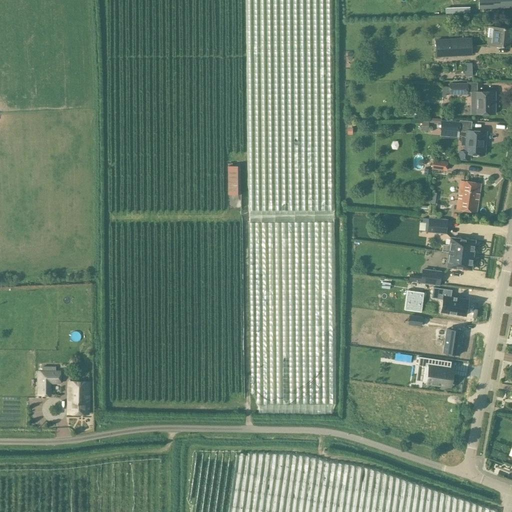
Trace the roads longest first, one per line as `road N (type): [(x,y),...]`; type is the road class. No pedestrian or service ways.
road 1 (unclassified): [(466,473),(321,431),(158,428),(0,441)]
road 2 (residential): [(466,473),(508,259)]
road 3 (track): [(506,510),(323,456),(321,431)]
road 4 (track): [(172,428),(159,451),(48,461)]
